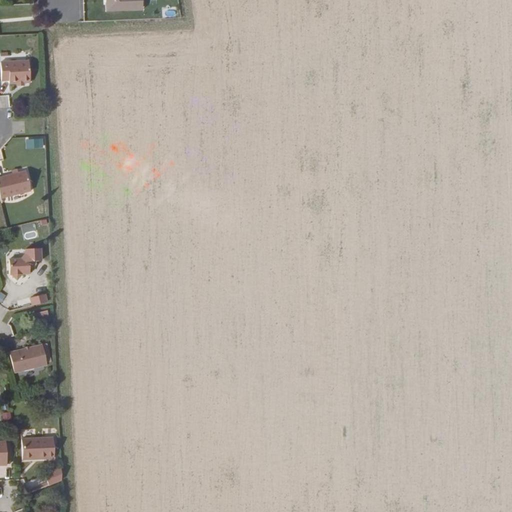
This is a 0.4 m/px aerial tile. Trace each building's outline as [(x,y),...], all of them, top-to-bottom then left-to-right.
[(106,0),(107,9),(117,8),(117,6),(143,5),(142,0),(106,0)] [(10,85),(30,84),(28,62),(1,62),(2,81),(9,81),(10,85)] [(31,195),(26,175),(0,181),(0,196),(1,202),(31,195)] [(37,264),(42,264),(42,252),(29,251),(25,259),(12,260),(12,273),(14,273),(19,278),(24,272),(31,272),(31,268),(34,268),(37,264)] [(33,298),(34,306),(47,304),(46,295),(33,298)] [(39,323),(52,319),(50,311),(37,314),(39,323)] [(16,373),(49,365),(44,345),(12,353),(16,373)] [(25,458),(56,458),(55,438),(25,439),(25,458)] [(46,473),(49,484),(65,480),(62,469),(46,473)] [(32,492),(50,484),(46,476),(28,483),(32,492)]
